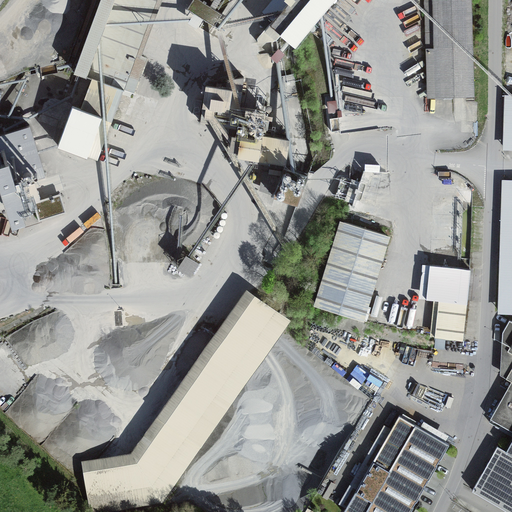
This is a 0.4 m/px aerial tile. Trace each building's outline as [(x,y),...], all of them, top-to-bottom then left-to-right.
[(100,0),(74,71),(85,76),(98,42),(113,0),(100,0)] [(113,0),(98,42),(85,76),(133,93),(145,60),(136,57),(157,0),(113,0)] [(192,0),(187,8),(213,25),(230,1),(228,0),(192,0)] [(274,41),(280,33),(295,46),(309,29),(313,33),(325,19),(321,15),(334,0),(290,0),(257,38),(258,43),(274,41)] [(428,97),(473,96),(470,0),(427,0),(425,0),(428,97)] [(293,74),(280,76),(285,98),(297,96),(293,74)] [(236,127),(238,114),(244,77),(227,79),(226,88),(206,85),(200,122),(216,124),(236,127)] [(57,145),(97,159),(112,120),(72,105),(57,145)] [(330,118),(338,117),(338,106),(329,106),(330,118)] [(297,204),(307,176),(284,167),(286,164),(290,139),(262,134),(264,118),(238,114),(236,127),(236,128),(240,129),(238,137),(225,135),(224,144),(237,146),(236,154),(258,158),(257,164),(269,165),(265,187),(275,191),(273,195),(297,204)] [(0,149),(2,155),(4,154),(14,185),(1,189),(8,211),(32,204),(25,182),(45,175),(30,125),(0,134),(0,149)] [(258,178),(261,165),(241,162),(239,174),(258,178)] [(511,182),(503,182),(498,315),(511,315),(511,182)] [(358,184),(338,185),(339,201),(359,200),(358,184)] [(39,221),(63,213),(58,197),(33,205),(39,221)] [(386,235),(344,222),(318,306),(359,319),(386,235)] [(181,260),(185,264),(179,277),(190,281),(196,274),(199,268),(184,262),(185,261),(184,246),(177,246),(177,241),(184,241),(186,239),(199,239),(203,229),(207,233),(209,227),(154,227),(150,232),(150,241),(143,241),(152,244),(156,240),(177,260),(181,260)] [(426,298),(439,300),(466,302),(470,269),(430,264),(426,298)] [(293,325),(247,295),(129,456),(86,463),(94,511),(118,511),(166,503),(293,325)] [(463,339),(466,302),(439,300),(435,336),(463,339)] [(65,312),(9,327),(16,351),(72,336),(65,312)] [(511,511),(511,320),(509,319),(502,332),(502,341),(510,346),(507,350),(511,352),(511,366),(506,378),(511,381),(490,418),(511,430),(511,439),(506,450),(497,445),(472,490),(511,511)] [(40,421),(85,404),(71,371),(42,382),(40,379),(26,385),(40,421)] [(87,441),(117,419),(108,407),(93,417),(87,409),(83,412),(82,411),(71,419),(87,441)] [(357,488),(342,511),(409,511),(449,444),(399,415),(391,429),(386,426),(378,440),(383,443),(369,467),(362,463),(350,484),(357,488)] [(238,511),(252,511),(280,507),(280,508),(305,504),(303,488),(243,498),(245,506),(238,507),(238,511)]
